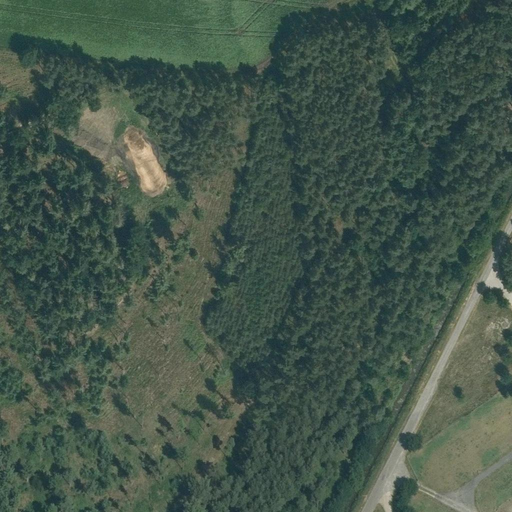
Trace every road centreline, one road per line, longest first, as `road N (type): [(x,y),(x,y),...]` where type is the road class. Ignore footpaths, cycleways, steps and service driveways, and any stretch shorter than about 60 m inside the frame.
road 1 (track): [(0,135),(162,73),(248,79),(288,54),(304,22),(331,0)]
road 2 (unclassified): [(371,511),(511,227)]
